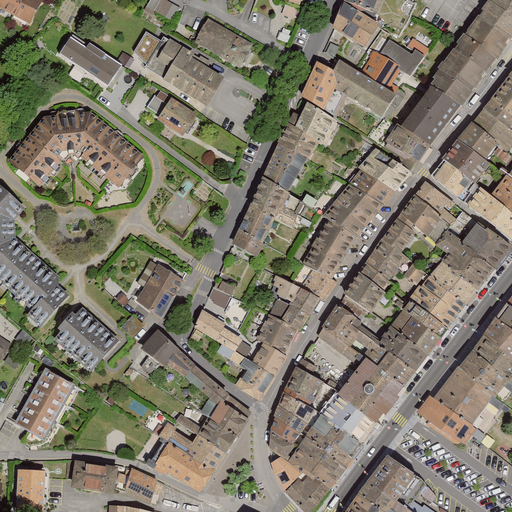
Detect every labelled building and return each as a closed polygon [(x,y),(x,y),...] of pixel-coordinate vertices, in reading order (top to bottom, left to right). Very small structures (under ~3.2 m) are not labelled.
[(45,0),(1,0),(0,3),(0,7),(32,24),(37,14),(45,0)] [(168,0),(150,0),(147,6),(172,20),(180,7),(168,0)] [(349,0),(380,12),(384,0),(349,0)] [(511,0),(496,0),(485,16),(511,35),(511,0)] [(384,24),(348,3),(337,28),(368,47),(384,24)] [(465,104),(466,105),(511,41),(511,35),(485,16),(434,85),(436,87),(465,104)] [(254,46),(210,22),(198,44),(242,68),(254,46)] [(134,55),(150,62),(161,39),(145,32),(134,55)] [(228,73),(166,37),(148,69),(209,105),(228,73)] [(89,50),(73,39),(62,55),(111,87),(125,67),(92,45),(89,50)] [(391,41),(381,56),(413,77),(431,53),(415,42),(410,50),(416,53),(415,55),(391,41)] [(375,52),(364,73),(392,89),(403,70),(381,56),(375,52)] [(338,70),(322,62),(305,97),(312,101),(340,117),(350,97),(386,116),(400,94),(392,89),(364,73),(343,60),(338,70)] [(511,130),(511,79),(486,112),(511,132),(511,130)] [(465,104),(436,87),(407,126),(435,144),(465,104)] [(175,99),(161,120),(186,137),(200,115),(175,99)] [(337,121),(308,103),(295,127),(320,143),(327,147),(337,121)] [(47,118),(10,163),(42,188),(67,158),(84,159),(122,188),(147,156),(93,114),(85,114),(82,112),(60,114),(58,117),(47,118)] [(511,154),(511,152),(511,132),(486,112),(477,123),(501,145),(511,154)] [(487,161),(501,145),(477,123),(463,140),(487,161)] [(309,159),(320,143),(295,127),(288,124),(278,142),(309,159)] [(419,166),(435,144),(403,124),(390,143),(408,154),(405,157),(400,164),(414,174),(419,166)] [(476,184),(492,164),(487,161),(463,140),(444,161),(473,182),(476,184)] [(309,159),(278,142),(263,175),(289,193),(309,159)] [(380,152),(363,171),(397,192),(414,174),(400,164),(380,152)] [(473,182),(444,161),(432,177),(460,199),(473,182)] [(363,171),(326,217),(360,238),(397,192),(363,171)] [(263,175),(249,206),(275,218),(278,221),(284,208),(299,214),(306,203),(289,193),(263,175)] [(491,195),(511,214),(511,177),(508,175),(491,195)] [(460,199),(511,240),(511,214),(491,195),(476,184),(473,182),(460,199)] [(444,219),(455,204),(426,183),(415,197),(444,219)] [(27,208),(0,185),(0,280),(33,312),(30,317),(43,328),(71,295),(56,282),(60,277),(18,238),(16,221),(27,208)] [(444,219),(415,197),(400,218),(421,232),(429,239),(444,219)] [(249,206),(238,230),(264,244),(275,218),(249,206)] [(299,214),(284,208),(278,221),(293,227),(299,214)] [(421,232),(400,218),(386,242),(408,255),(421,232)] [(360,238),(331,221),(316,245),(318,246),(305,267),(334,281),(360,238)] [(465,245),(502,267),(511,253),(511,248),(480,225),(465,245)] [(264,244),(238,230),(233,243),(257,257),(264,244)] [(444,261),(484,287),(502,267),(465,245),(446,231),(436,245),(449,254),(444,261)] [(408,255),(386,242),(377,252),(401,266),(408,255)] [(401,266),(377,252),(363,274),(390,290),(401,266)] [(139,302),(164,319),(186,281),(154,261),(141,283),(147,287),(139,302)] [(432,277),(471,305),(484,287),(444,261),(432,277)] [(413,264),(404,277),(418,286),(427,272),(413,264)] [(334,281),(305,267),(296,285),(323,299),(327,301),(338,283),(334,281)] [(390,290),(363,274),(346,298),(373,315),(390,290)] [(296,285),(278,277),(276,281),(278,281),(276,286),(282,288),(279,294),(283,296),(315,312),(323,299),(296,285)] [(416,298),(454,326),(471,305),(432,277),(416,298)] [(209,299),(226,308),(237,287),(219,278),(209,299)] [(283,296),(273,315),(301,331),(304,332),(315,312),(283,296)] [(373,315),(346,298),(328,330),(354,349),(361,340),(388,358),(394,350),(384,342),(365,327),(373,315)] [(408,310),(447,334),(454,326),(416,298),(408,310)] [(511,304),(501,317),(511,326),(511,304)] [(94,371),(120,341),(80,307),(54,337),(94,371)] [(229,325),(205,309),(197,327),(225,344),(237,351),(238,351),(249,358),(254,350),(243,343),(245,340),(226,329),(229,325)] [(395,329),(433,354),(447,334),(408,310),(395,329)] [(287,356),(301,331),(273,315),(259,340),(265,343),(287,356)] [(511,326),(501,317),(486,335),(491,339),(511,357),(511,326)] [(394,350),(421,371),(433,354),(395,329),(384,342),(394,350)] [(354,349),(328,330),(318,342),(361,369),(368,358),(354,349)] [(181,349),(160,331),(146,346),(168,365),(168,364),(181,349)] [(0,337),(0,359),(3,361),(13,346),(0,337)] [(511,357),(491,339),(480,355),(511,380),(511,357)] [(361,369),(318,342),(288,391),(327,412),(343,395),(361,369)] [(255,362),(278,377),(290,358),(287,356),(265,343),(255,362)] [(237,351),(225,344),(220,352),(232,359),(237,351)] [(237,402),(181,349),(168,364),(223,404),(231,410),(237,402)] [(384,364),(409,386),(421,371),(394,350),(388,358),(384,364)] [(240,386),(263,401),(278,377),(255,362),(238,351),(233,360),(250,371),(240,386)] [(511,380),(480,355),(477,352),(470,361),(462,372),(495,396),(500,400),(508,389),(511,383),(511,380)] [(343,395),(381,422),(409,386),(384,364),(368,358),(361,369),(343,395)] [(71,386),(45,372),(18,424),(44,438),(71,386)] [(474,426),(495,396),(462,372),(440,402),(474,426)] [(327,412),(288,391),(275,417),(309,439),(316,428),(327,412)] [(327,412),(368,442),(381,422),(343,395),(327,412)] [(420,413),(467,446),(479,431),(474,426),(440,402),(433,397),(420,413)] [(243,434),(254,414),(237,402),(231,410),(223,404),(215,417),(243,434)] [(316,428),(358,456),(368,442),(327,412),(316,428)] [(231,452),(243,434),(215,417),(203,432),(231,452)] [(309,439),(275,417),(271,433),(302,449),(309,439)] [(203,493),(231,452),(203,432),(196,442),(169,424),(161,435),(165,437),(162,441),(167,444),(156,461),(152,458),(149,464),(168,476),(171,472),(203,493)] [(310,473),(336,488),(358,456),(316,428),(309,439),(302,449),(293,462),(310,473)] [(302,449),(271,433),(272,466),(287,495),(298,481),(304,484),(310,473),(293,462),(302,449)] [(422,480),(389,458),(373,481),(411,507),(426,485),(422,480)] [(120,467),(78,461),(74,487),(116,492),(120,467)] [(134,469),(127,493),(152,504),(160,481),(134,469)] [(40,511),(43,472),(18,470),(15,511),(40,511)] [(287,495),(306,511),(318,511),(336,488),(310,473),(304,484),(298,481),(287,495)] [(373,481),(364,492),(393,511),(407,511),(411,507),(373,481)] [(437,497),(429,489),(423,497),(432,503),(437,497)] [(393,511),(364,492),(348,511),(393,511)]
